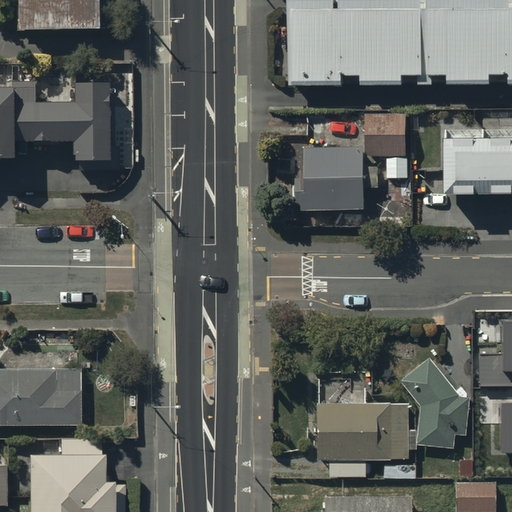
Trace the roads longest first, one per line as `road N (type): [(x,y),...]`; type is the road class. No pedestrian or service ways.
road 1 (residential): [(200,272),(511,274)]
road 2 (tertiary): [(200,272),(199,0)]
road 3 (tertiary): [(201,511),(200,272)]
road 4 (residential): [(0,265),(200,272)]
